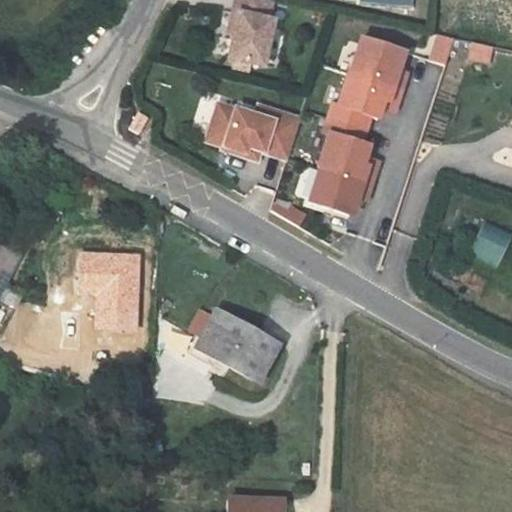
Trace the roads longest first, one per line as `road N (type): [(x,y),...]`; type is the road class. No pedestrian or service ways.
road 1 (secondary): [(511,370),(379,305),(69,129)]
road 2 (residential): [(69,129),(144,0)]
